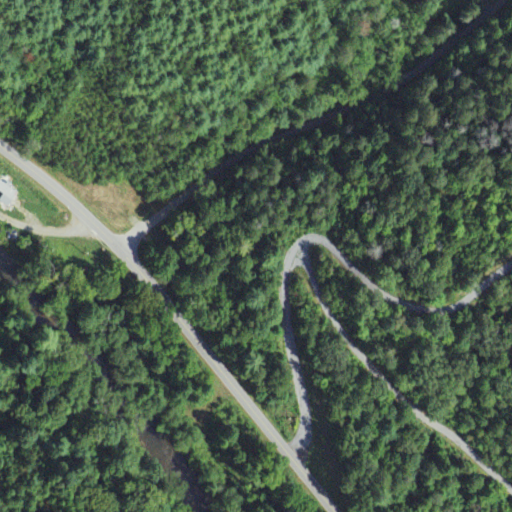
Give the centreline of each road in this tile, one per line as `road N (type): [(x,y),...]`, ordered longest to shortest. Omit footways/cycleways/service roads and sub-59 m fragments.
road 1 (secondary): [(0,145),(118,243),(336,511)]
road 2 (residential): [(118,243),(203,178),(432,58),(500,0)]
